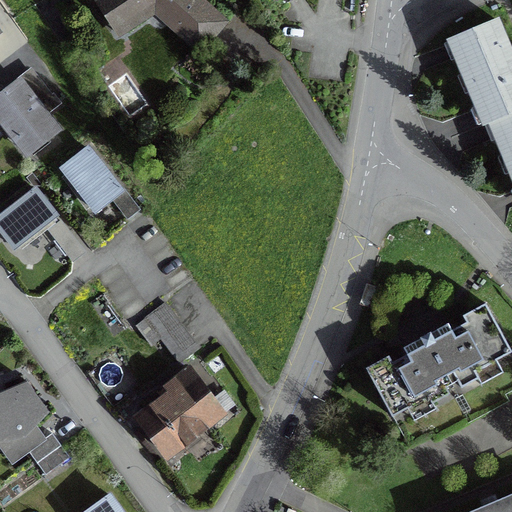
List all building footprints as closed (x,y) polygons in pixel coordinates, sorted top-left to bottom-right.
[(159,8),(202,47),(223,24),(196,0),(93,0),(107,21),(108,20),(106,17),(112,13),(125,31),(159,8)] [(511,62),(495,22),(448,42),(483,126),(511,113),(511,62)] [(145,106),(124,77),(107,88),(128,118),(145,106)] [(54,132),(17,85),(0,98),(0,119),(27,154),(54,132)] [(511,179),(511,113),(483,126),(489,124),(511,179)] [(110,200),(119,193),(86,151),(61,171),(93,213),(110,200)] [(0,233),(12,250),(54,217),(34,192),(0,218),(0,233)] [(376,288),(369,286),(362,307),(369,309),(376,288)] [(158,340),(177,365),(197,350),(163,305),(134,327),(149,347),(158,340)] [(387,358),(364,370),(405,444),(431,431),(435,437),(462,422),(440,380),(451,374),(474,416),(501,401),(498,394),(511,386),(511,357),(510,354),(484,305),(461,318),(465,324),(450,332),(446,326),(402,350),(405,356),(391,364),(387,358)] [(220,414),(189,372),(158,395),(162,401),(138,419),(166,456),(220,414)] [(51,415),(27,383),(0,395),(0,442),(5,442),(19,461),(30,453),(46,441),(36,427),(51,415)] [(72,462),(52,436),(46,441),(30,453),(50,479),(72,462)] [(123,511),(111,495),(86,511),(123,511)] [(511,511),(511,497),(477,511),(511,511)]
